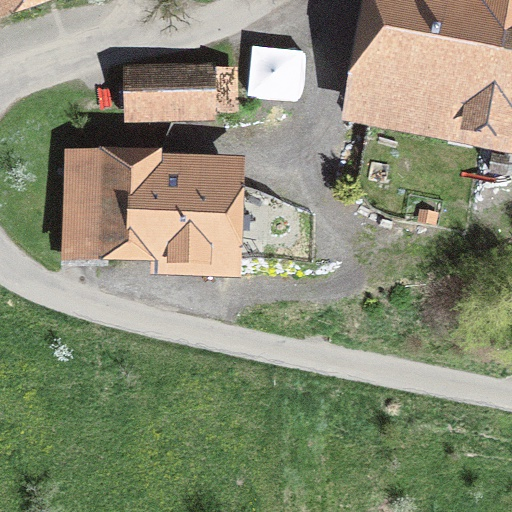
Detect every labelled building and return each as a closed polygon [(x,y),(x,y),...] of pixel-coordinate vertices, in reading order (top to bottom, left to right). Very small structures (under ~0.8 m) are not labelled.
[(511,0),(391,0),(373,98),(511,124),(511,0)] [(141,113),(220,112),(221,73),(142,74),(141,113)] [(220,112),(236,112),(235,73),(221,73),(220,112)] [(130,243),(133,165),(70,163),(68,252),(109,253),(109,243),(130,243)] [(130,243),(156,244),(158,176),(158,165),(133,165),(130,243)] [(156,244),(156,258),(227,259),(229,177),(158,176),(156,244)]
